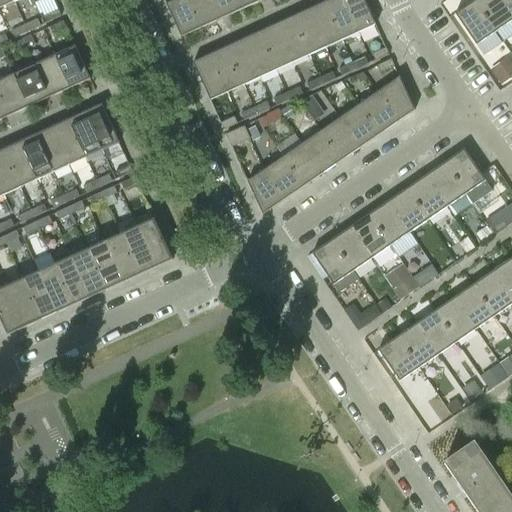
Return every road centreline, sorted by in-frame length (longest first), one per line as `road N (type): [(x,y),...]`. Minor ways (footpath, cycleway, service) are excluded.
road 1 (residential): [(434,511),(252,258)]
road 2 (residential): [(252,258),(229,231),(124,0)]
road 3 (residential): [(0,371),(252,258)]
road 4 (residential): [(252,258),(467,109)]
road 5 (residential): [(467,109),(395,0)]
